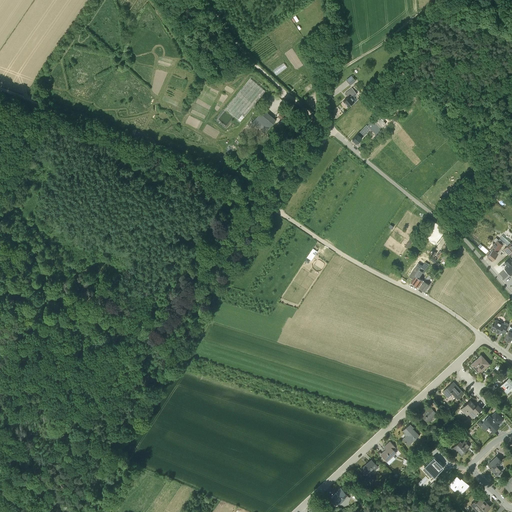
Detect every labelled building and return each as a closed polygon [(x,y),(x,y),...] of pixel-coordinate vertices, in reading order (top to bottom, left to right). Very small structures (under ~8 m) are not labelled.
[(285,63),(274,69),(277,74),(288,68),(285,63)] [(350,85),(356,81),(352,75),(346,80),(350,85)] [(240,121),(265,91),(251,79),(225,109),(240,121)] [(348,106),(354,101),(352,98),(357,94),(355,92),(352,88),(345,93),(348,97),(343,101),(348,106)] [(286,113),(292,106),(290,103),(283,111),(286,113)] [(276,120),(263,109),(253,122),(265,132),(276,120)] [(380,110),(376,113),(381,118),(385,115),(380,110)] [(386,123),(378,116),(374,119),(382,127),(386,123)] [(371,129),(379,137),(382,134),(379,131),(380,130),(371,122),(367,126),(371,129)] [(366,125),(352,139),(357,143),(362,138),(371,129),(366,125)] [(496,253),(497,252),(499,252),(499,249),(500,249),(505,245),(500,240),(496,244),(493,244),(493,247),(491,250),(492,251),(490,252),(489,251),(486,254),(487,255),(487,256),(492,260),(492,259),(493,260),(495,258),(494,257),(497,254),(496,253)] [(508,255),(511,251),(511,243),(511,242),(503,249),(508,255)] [(313,248),(307,257),(311,260),(317,251),(313,248)] [(420,270),(419,270),(411,282),(411,283),(418,287),(422,281),(418,278),(422,271),(420,270)] [(425,291),(430,284),(427,282),(431,276),(428,274),(419,287),(425,291)] [(503,324),(496,320),(493,325),(492,325),(490,330),(499,335),(501,330),(505,332),(509,324),(504,322),(503,324)] [(480,374),(483,371),(482,370),(489,364),(481,355),(471,364),(480,374)] [(507,393),(511,388),(511,381),(509,378),(500,386),(507,393)] [(457,398),(463,393),(453,382),(442,392),(447,398),(452,393),(457,398)] [(475,406),(470,400),(461,409),(466,415),(468,414),(472,418),(482,409),(477,405),(475,406)] [(433,402),(429,405),(420,414),(427,422),(437,414),(435,412),(437,410),(438,409),(433,402)] [(502,420),(495,412),(490,416),(489,415),(483,421),(493,431),(499,426),(497,424),(502,420)] [(408,446),(419,435),(409,425),(402,431),(405,433),(404,434),(405,436),(402,439),(408,446)] [(470,446),(464,440),(461,442),(460,441),(451,449),(455,452),(457,450),(461,454),(470,446)] [(387,461),(396,453),(394,450),(395,448),(390,442),(384,447),(386,450),(381,454),(387,461)] [(496,476),(502,470),(498,466),(502,462),(496,456),(488,464),(491,467),(489,468),(496,476)] [(444,468),(434,457),(424,466),(434,477),(444,468)] [(367,477),(378,467),(371,459),(360,470),(367,477)] [(462,481),(457,476),(449,485),(455,491),(457,489),(461,493),(469,485),(463,480),(462,481)] [(511,476),(503,485),(509,490),(510,489),(511,490),(511,476)] [(347,494),(341,488),(338,491),(331,497),(338,504),(344,499),(344,498),(347,494)] [(479,511),(484,511),(489,507),(486,503),(481,497),(471,506),(476,511),(477,511),(479,511)]
